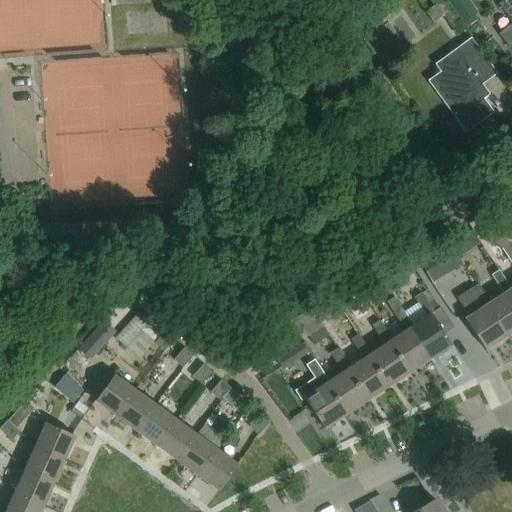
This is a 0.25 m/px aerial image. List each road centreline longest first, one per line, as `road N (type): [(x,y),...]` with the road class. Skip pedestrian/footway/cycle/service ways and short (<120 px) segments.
road 1 (residential): [(0,410),(121,272),(265,393),(328,496)]
road 2 (residential): [(328,496),(511,413)]
